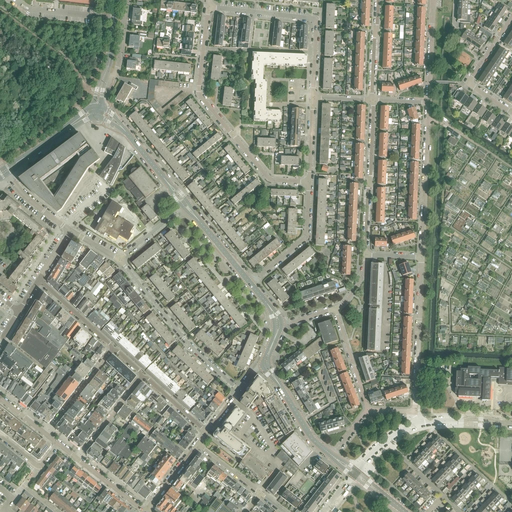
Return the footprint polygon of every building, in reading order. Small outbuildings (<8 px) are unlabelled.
[(499,4),(496,9),(504,14),(507,9),(499,4)] [(133,6),(133,9),(132,21),(135,21),(134,24),(142,25),(142,22),(140,22),(141,16),(142,16),(142,12),(141,12),(141,10),(140,9),(140,8),(141,8),(141,7),(133,6)] [(504,14),(496,9),(493,13),(501,18),(504,14)] [(501,18),(493,13),(490,18),(498,23),(501,18)] [(498,23),(490,18),(487,22),(495,27),(498,23)] [(495,27),(487,22),(484,27),(488,29),(487,31),(491,33),(491,32),(492,32),(495,27)] [(194,24),(187,23),(187,24),(185,24),(185,26),(184,26),(183,32),(186,32),(194,33),(195,27),(194,27),(194,24)] [(461,38),(466,41),(471,33),(466,30),(461,38)] [(471,33),(466,41),(470,44),(475,36),(471,33)] [(139,48),(140,37),(146,38),(146,35),(139,34),(138,34),(137,36),(130,36),(129,47),(139,48)] [(475,36),(470,44),(475,47),(480,39),(475,36)] [(480,39),(475,47),(479,50),(481,51),(483,48),(481,47),(484,42),(480,39)] [(511,47),(511,42),(507,39),(503,44),(511,49),(511,47)] [(193,45),(185,44),(184,53),(191,54),(191,51),(192,51),(193,45)] [(500,48),(497,53),(505,58),(508,53),(500,48)] [(266,54),(253,53),(252,58),(254,58),(253,63),(252,63),(252,67),(264,67),(264,65),(266,65),(266,54)] [(497,53),(494,57),(502,63),(505,58),(497,53)] [(280,54),(266,54),(266,65),(270,66),(270,64),(275,65),(275,66),(279,66),(280,54)] [(294,55),(280,54),(279,66),(284,66),(284,65),(289,65),(289,66),(293,67),(294,55)] [(307,56),(294,55),(293,67),(297,67),(297,66),(302,66),(302,67),(307,67),(307,56)] [(494,57),(491,62),(499,68),(502,63),(494,57)] [(127,61),(126,69),(136,70),(136,66),(140,67),(141,59),(131,58),(130,61),(127,61)] [(491,62),(487,67),(495,72),(499,68),(491,62)] [(264,67),(252,67),(252,71),(253,71),(253,76),(252,76),(251,81),(255,81),(255,80),(263,81),(264,67)] [(487,67),(484,72),(492,77),(495,72),(487,67)] [(484,72),(481,76),(489,82),(492,77),(484,72)] [(419,76),(414,78),(416,85),(422,84),(419,76)] [(489,82),(481,76),(478,81),(486,87),(489,82)] [(255,80),(255,81),(255,85),(256,85),(256,90),(255,90),(255,94),(266,94),(267,81),(263,81),(255,80)] [(408,80),(403,82),(405,89),(411,87),(408,80)] [(331,90),(331,84),(323,83),(323,89),(323,91),(328,91),(329,90),(331,90)] [(130,87),(125,84),(115,100),(119,102),(118,104),(124,107),(126,104),(124,103),(132,88),(136,90),(138,88),(131,84),(130,87)] [(454,100),(463,106),(469,98),(460,92),(459,93),(456,91),(452,97),(455,99),(454,100)] [(511,101),(511,97),(506,93),(503,98),(511,104),(511,101)] [(266,94),(255,94),(255,98),(256,98),(256,103),(254,103),(254,108),(266,108),(266,94)] [(478,104),(469,98),(463,106),(472,112),(478,104)] [(186,103),(190,108),(195,104),(190,99),(186,103)] [(195,104),(190,108),(194,114),(199,110),(195,104)] [(486,110),(478,104),(472,112),(481,118),(486,110)] [(160,107),(156,111),(162,118),(164,116),(160,112),(163,110),(162,109),(160,107)] [(165,107),(162,109),(163,110),(160,112),(164,116),(168,112),(165,107)] [(266,108),(254,108),(254,112),(255,112),(255,117),(254,117),(254,121),(267,122),(268,110),(266,110),(266,108)] [(416,113),(415,108),(407,110),(409,116),(416,113)] [(199,110),(194,114),(198,119),(203,115),(199,110)] [(282,111),(268,110),(267,122),(272,122),(272,121),(277,121),(277,122),(281,123),(282,111)] [(133,122),(140,116),(142,115),(140,113),(138,115),(136,112),(129,117),(133,122)] [(482,120),(491,126),(496,118),(487,112),(482,120)] [(418,119),(416,113),(409,116),(411,121),(418,119)] [(203,115),(198,119),(196,121),(197,122),(197,123),(200,121),(203,124),(207,120),(203,115)] [(140,116),(133,122),(137,126),(144,121),(140,116)] [(505,124),(505,123),(496,118),(491,126),(500,132),(500,131),(505,124)] [(207,120),(203,124),(207,129),(212,125),(207,120)] [(144,121),(137,126),(141,131),(147,126),(144,121)] [(511,127),(505,123),(505,124),(500,131),(509,137),(511,131),(511,127)] [(147,126),(141,131),(145,136),(151,130),(147,126)] [(456,138),(458,134),(450,129),(448,132),(451,134),(456,138)] [(151,130),(145,136),(148,140),(155,135),(151,130)] [(218,133),(213,137),(217,142),(222,138),(218,133)] [(80,134),(61,146),(30,168),(18,178),(19,179),(21,181),(24,185),(25,186),(28,190),(29,190),(31,192),(34,195),(57,213),(60,211),(62,210),(88,170),(100,161),(96,155),(82,136),(80,134)] [(155,135),(148,140),(152,145),(159,140),(155,135)] [(122,146),(111,137),(110,140),(109,143),(104,153),(114,157),(107,166),(102,174),(100,177),(110,186),(118,171),(120,166),(125,148),(122,146)] [(217,142),(213,137),(209,140),(207,138),(206,139),(208,142),(212,146),(217,142)] [(449,140),(447,142),(454,147),(456,145),(457,142),(450,138),(449,140)] [(159,140),(152,145),(156,150),(163,144),(159,140)] [(472,150),(475,146),(468,141),(465,145),(472,150)] [(208,142),(203,146),(207,151),(212,146),(208,142)] [(163,144),(156,150),(160,154),(166,149),(163,144)] [(224,149),(228,155),(233,151),(228,145),(224,149)] [(203,146),(197,150),(201,155),(207,151),(203,146)] [(164,159),(170,154),(172,152),(171,150),(169,152),(166,149),(160,154),(164,159)] [(197,150),(192,154),(196,159),(201,155),(197,150)] [(459,150),(456,156),(464,160),(467,154),(459,150)] [(237,156),(233,151),(228,155),(232,160),(237,156)] [(174,158),(172,155),(174,154),(172,152),(170,154),(164,159),(167,163),(174,158)] [(241,161),(237,156),(232,160),(230,162),(231,164),(234,161),(236,165),(241,161)] [(174,158),(167,163),(171,168),(178,163),(174,158)] [(476,168),(478,164),(471,160),(469,164),(476,168)] [(182,167),(179,165),(181,163),(180,161),(178,163),(171,168),(175,173),(182,167)] [(245,166),(241,161),(236,165),(234,167),(235,169),(238,167),(241,170),(245,166)] [(245,166),(241,170),(245,175),(250,171),(245,166)] [(141,167),(138,170),(137,170),(137,169),(136,169),(135,169),(134,169),(133,169),(132,170),(131,171),(131,172),(131,173),(131,174),(131,175),(132,175),(123,183),(138,201),(139,200),(140,202),(145,198),(146,199),(157,190),(158,189),(158,188),(160,186),(160,185),(160,184),(159,184),(158,184),(156,186),(141,167)] [(182,167),(175,173),(179,177),(185,172),(182,167)] [(185,172),(179,177),(183,182),(189,177),(185,172)] [(260,184),(259,183),(256,179),(253,182),(251,180),(249,182),(251,184),(255,189),(260,184)] [(488,192),(492,185),(484,180),(480,187),(488,192)] [(187,187),(191,192),(198,187),(194,182),(187,187)] [(255,189),(251,184),(248,187),(246,184),(244,186),(246,188),(250,193),(255,189)] [(198,187),(191,192),(195,197),(201,191),(198,187)] [(246,188),(241,192),(244,197),(250,193),(246,188)] [(201,191),(195,197),(199,201),(205,196),(201,191)] [(495,191),(492,196),(497,199),(501,194),(495,191)] [(241,192),(235,197),(239,201),(244,197),(241,192)] [(21,207),(8,197),(7,199),(2,195),(0,197),(0,220),(1,219),(2,221),(8,220),(9,218),(11,220),(13,216),(32,231),(30,234),(35,238),(23,253),(19,250),(17,254),(24,260),(10,278),(16,284),(31,265),(29,263),(32,260),(30,259),(45,240),(43,239),(47,234),(42,231),(43,229),(19,209),(21,207)] [(205,196),(199,201),(202,206),(209,201),(205,196)] [(235,197),(230,201),(234,205),(239,201),(235,197)] [(476,197),(472,203),(482,209),(485,204),(476,197)] [(142,204),(140,202),(139,200),(138,201),(136,203),(144,214),(143,214),(146,218),(147,217),(151,222),(157,216),(147,204),(144,207),(142,204)] [(209,201),(202,206),(206,211),(213,205),(209,201)] [(111,203),(95,231),(104,236),(105,234),(117,241),(119,236),(128,242),(132,235),(130,233),(134,227),(118,217),(117,220),(115,218),(116,216),(117,214),(118,215),(121,210),(122,210),(111,203)] [(213,205),(206,211),(210,215),(217,210),(213,205)] [(217,210),(210,215),(214,220),(220,215),(217,210)] [(220,215),(214,220),(218,225),(224,219),(220,215)] [(224,219),(218,225),(221,229),(228,224),(224,219)] [(228,224),(221,229),(225,234),(232,228),(228,224)] [(493,228),(500,233),(503,229),(496,224),(493,228)] [(232,228),(225,234),(229,238),(236,233),(232,228)] [(168,241),(175,236),(171,231),(164,236),(166,238),(168,241)] [(413,231),(407,233),(409,240),(415,238),(413,231)] [(236,233),(229,238),(233,243),(239,238),(236,233)] [(484,241),(493,246),(496,240),(487,235),(484,241)] [(175,236),(168,241),(172,246),(179,240),(175,236)] [(239,238),(233,243),(236,248),(243,242),(239,238)] [(276,239),(271,243),(277,249),(282,245),(276,239)] [(179,240),(172,246),(176,250),(182,245),(179,240)] [(68,247),(78,253),(82,246),(79,243),(78,245),(71,242),(70,244),(69,244),(68,246),(68,247)] [(243,242),(236,248),(241,253),(247,247),(243,242)] [(277,249),(271,243),(267,247),(272,253),(277,249)] [(155,244),(151,248),(156,254),(161,250),(155,244)] [(180,255),(186,249),(182,245),(176,250),(174,252),(176,255),(177,257),(180,255)] [(450,246),(447,250),(454,255),(457,251),(450,246)] [(66,251),(65,253),(74,259),(78,253),(68,247),(67,248),(67,249),(66,250),(66,251)] [(272,253),(267,247),(262,250),(268,257),(272,253)] [(310,247),(305,251),(310,258),(315,254),(310,247)] [(151,248),(146,251),(151,258),(156,254),(151,248)] [(186,249),(180,255),(184,260),(190,254),(186,249)] [(268,257),(262,250),(257,254),(263,261),(268,257)] [(86,270),(98,256),(91,251),(80,265),(77,268),(83,273),(86,270)] [(146,251),(141,255),(147,262),(151,258),(146,251)] [(305,251),(300,255),(305,262),(310,258),(305,251)] [(71,264),(74,259),(65,253),(64,253),(63,255),(63,256),(61,258),(71,264)] [(263,261),(257,254),(253,258),(258,265),(263,261)] [(141,255),(137,259),(142,266),(147,262),(141,255)] [(300,255),(295,259),(301,265),(305,262),(300,255)] [(104,261),(98,256),(86,270),(93,276),(104,261)] [(191,268),(197,263),(193,258),(187,264),(185,265),(187,268),(188,270),(191,268)] [(258,265),(253,258),(248,262),(254,268),(258,265)] [(60,259),(57,264),(65,269),(66,268),(69,270),(72,265),(60,259)] [(137,270),(142,266),(137,259),(132,263),(137,270)] [(295,259),(291,263),(296,269),(301,265),(295,259)] [(456,259),(454,263),(461,268),(464,263),(456,259)] [(99,270),(103,274),(111,267),(106,263),(99,270)] [(197,263),(191,268),(194,273),(201,267),(197,263)] [(291,263),(286,266),(291,273),(296,269),(291,263)] [(408,263),(399,266),(401,271),(409,268),(408,263)] [(57,264),(55,269),(62,273),(63,272),(64,272),(64,271),(65,269),(57,264)] [(366,351),(367,351),(380,352),(383,264),(371,264),(370,264),(369,268),(371,268),(371,274),(369,274),(369,282),(370,282),(370,287),(369,287),(368,296),(370,296),(370,301),(368,301),(368,306),(369,306),(369,309),(368,309),(367,314),(369,314),(369,319),(367,319),(367,328),(368,328),(368,333),(367,333),(366,341),(368,341),(368,347),(366,347),(366,351)] [(286,266),(282,270),(287,277),(291,273),(286,266)] [(111,267),(103,274),(107,279),(115,272),(111,267)] [(201,267),(194,273),(198,277),(205,272),(201,267)] [(409,268),(401,271),(402,276),(409,274),(411,273),(409,268)] [(55,269),(52,273),(60,277),(61,277),(62,276),(61,275),(62,273),(55,269)] [(466,271),(464,277),(469,280),(472,274),(466,271)] [(83,288),(90,279),(84,274),(81,277),(77,274),(75,272),(68,280),(73,284),(76,280),(79,283),(78,284),(83,288)] [(205,272),(198,277),(202,282),(209,277),(205,272)] [(52,273),(50,277),(57,282),(58,281),(59,280),(58,280),(60,277),(52,273)] [(117,282),(123,277),(119,273),(111,279),(114,283),(116,282),(117,282)] [(149,279),(153,283),(159,278),(156,274),(149,279)] [(2,276),(1,277),(0,278),(0,284),(1,286),(2,287),(4,288),(5,289),(7,291),(8,292),(8,291),(10,293),(11,294),(12,295),(18,288),(2,276)] [(48,283),(53,288),(56,284),(57,282),(50,277),(47,281),(48,283)] [(123,277),(117,282),(120,287),(127,282),(123,277)] [(209,277),(202,282),(206,286),(212,281),(209,277)] [(159,278),(153,283),(157,288),(163,283),(159,278)] [(267,285),(271,289),(277,284),(274,279),(267,285)] [(92,288),(90,291),(91,292),(93,290),(99,283),(97,281),(94,286),(92,288)] [(216,286),(212,281),(206,286),(210,291),(216,286)] [(480,281),(477,287),(485,291),(488,285),(480,281)] [(127,282),(120,287),(124,291),(131,286),(127,282)] [(334,282),(328,284),(331,293),(335,292),(334,291),(336,291),(334,282)] [(104,287),(99,283),(93,290),(91,292),(91,293),(96,297),(104,287)] [(163,283),(157,288),(161,293),(167,288),(163,283)] [(277,284),(271,289),(275,294),(281,289),(277,284)] [(331,293),(328,284),(322,286),(325,294),(327,294),(327,295),(331,293)] [(64,285),(62,288),(58,292),(65,298),(71,291),(68,289),(66,287),(64,285)] [(131,286),(124,291),(128,296),(134,291),(131,286)] [(216,286),(210,291),(213,296),(220,291),(216,286)] [(325,294),(322,286),(316,288),(319,297),(323,296),(323,295),(325,294)] [(75,295),(72,293),(76,288),(74,287),(73,289),(71,291),(65,298),(69,302),(75,295)] [(167,288),(161,293),(164,298),(171,292),(167,288)] [(319,297),(316,288),(311,290),(313,298),(315,298),(315,299),(319,297)] [(281,289),(275,294),(278,299),(285,293),(281,289)] [(313,298),(311,290),(305,291),(308,301),(312,300),(312,299),(313,298)] [(134,291),(128,296),(132,301),(138,295),(134,291)] [(220,291),(213,296),(217,301),(224,295),(220,291)] [(308,301),(305,291),(299,293),(302,302),(304,301),(304,302),(308,301)] [(41,292),(35,301),(42,306),(44,304),(45,305),(46,304),(50,307),(54,302),(45,293),(41,292)] [(171,292),(164,298),(168,303),(175,297),(171,292)] [(75,308),(84,296),(79,293),(71,304),(75,308)] [(285,293),(278,299),(282,303),(289,298),(285,293)] [(138,295),(132,301),(135,305),(142,300),(138,295)] [(224,295),(217,301),(221,305),(228,300),(224,295)] [(91,303),(89,301),(85,299),(77,309),(81,313),(87,307),(88,307),(91,303)] [(142,300),(135,305),(139,310),(146,304),(142,300)] [(228,300),(221,305),(225,310),(231,304),(228,300)] [(35,301),(31,308),(39,312),(43,315),(48,318),(52,322),(55,319),(55,318),(47,311),(47,310),(42,306),(35,301)] [(117,301),(113,305),(118,310),(122,305),(117,301)] [(47,310),(47,311),(55,318),(63,309),(54,302),(50,307),(47,310)] [(146,304),(139,310),(143,315),(150,309),(146,304)] [(170,309),(174,314),(180,308),(176,304),(170,309)] [(231,304),(225,310),(229,315),(235,309),(231,304)] [(86,317),(90,312),(91,310),(88,307),(87,307),(81,313),(86,317)] [(49,328),(48,327),(50,325),(50,324),(52,322),(48,318),(43,315),(39,312),(31,308),(28,313),(36,317),(33,322),(34,324),(41,328),(37,333),(44,339),(60,352),(65,345),(66,343),(68,341),(63,337),(62,338),(59,336),(57,334),(55,333),(55,332),(51,329),(49,328)] [(180,308),(174,314),(178,318),(184,313),(180,308)] [(59,322),(67,313),(63,309),(55,318),(55,319),(59,322)] [(235,309),(229,315),(232,319),(239,314),(235,309)] [(92,313),(88,318),(88,319),(92,322),(98,316),(100,314),(95,310),(92,313)] [(126,313),(131,320),(134,318),(128,311),(126,313)] [(96,326),(106,315),(102,312),(100,314),(98,316),(92,322),(96,326)] [(36,317),(28,313),(25,318),(33,322),(36,317)] [(67,313),(59,322),(62,325),(61,325),(63,327),(71,317),(67,313)] [(146,318),(150,323),(156,318),(153,313),(146,318)] [(184,313),(178,318),(181,323),(188,317),(184,313)] [(239,314),(232,319),(236,324),(243,318),(239,314)] [(100,330),(111,319),(110,318),(110,319),(106,315),(96,326),(100,330)] [(75,321),(71,317),(63,327),(59,331),(57,334),(59,336),(66,328),(68,330),(75,321)] [(188,317),(181,323),(185,327),(192,322),(188,317)] [(34,324),(33,322),(25,318),(22,323),(32,329),(34,324)] [(156,318),(150,323),(154,328),(160,322),(156,318)] [(243,318),(236,324),(240,329),(247,323),(243,318)] [(321,336),(302,352),(305,357),(308,360),(321,349),(319,347),(324,344),(324,345),(337,341),(331,320),(317,325),(321,336)] [(75,321),(68,330),(63,337),(68,341),(80,325),(75,321)] [(160,322),(154,328),(157,332),(164,327),(160,322)] [(192,322),(185,327),(189,332),(196,327),(192,322)] [(32,329),(22,323),(18,330),(29,336),(32,329)] [(101,331),(106,335),(113,327),(109,323),(107,325),(101,331)] [(113,327),(106,335),(109,339),(117,331),(113,327)] [(164,327),(157,332),(161,337),(168,332),(164,327)] [(113,342),(121,334),(118,332),(121,329),(119,328),(117,331),(109,339),(113,342)] [(60,352),(44,339),(37,333),(32,329),(29,336),(18,330),(11,341),(46,369),(51,362),(60,352)] [(92,337),(81,329),(79,332),(78,331),(69,342),(71,343),(74,340),(84,348),(92,337)] [(195,336),(200,340),(206,334),(201,330),(195,336)] [(168,332),(161,337),(165,342),(172,336),(168,332)] [(121,334),(113,342),(117,346),(124,338),(121,334)] [(206,334),(200,340),(204,344),(210,338),(206,334)] [(250,334),(248,339),(256,342),(258,337),(250,334)] [(172,336),(165,342),(169,347),(176,341),(172,336)] [(86,356),(89,352),(98,341),(94,338),(83,353),(86,356)] [(124,338),(117,346),(121,349),(128,341),(124,338)] [(210,338),(204,344),(209,348),(214,342),(210,338)] [(256,342),(248,339),(246,345),(254,348),(256,342)] [(102,345),(98,341),(89,352),(90,353),(92,351),(95,354),(102,345)] [(128,341),(121,349),(125,353),(132,345),(128,341)] [(154,351),(157,348),(150,341),(147,343),(154,351)] [(214,342),(209,348),(213,352),(219,346),(214,342)] [(9,344),(5,351),(28,370),(33,363),(9,344)] [(102,345),(95,354),(89,361),(94,365),(106,351),(106,349),(102,345)] [(132,345),(125,353),(129,356),(136,348),(132,345)] [(254,348),(246,345),(243,350),(251,354),(254,348)] [(172,352),(176,356),(182,350),(178,346),(172,352)] [(219,346),(213,352),(218,357),(224,350),(219,346)] [(84,355),(82,354),(74,348),(73,349),(72,349),(71,351),(69,352),(69,353),(75,358),(74,359),(74,360),(78,363),(79,363),(84,356),(84,355)] [(136,348),(129,356),(132,360),(140,352),(136,348)] [(330,351),(332,356),(340,354),(338,348),(330,351)] [(182,350),(176,356),(181,360),(186,354),(182,350)] [(251,354),(243,350),(241,356),(249,359),(251,354)] [(300,350),(295,354),(300,361),(305,357),(302,352),(300,350)] [(28,370),(5,351),(0,359),(0,363),(6,369),(11,372),(15,376),(20,380),(28,370)] [(140,352),(132,360),(137,363),(144,355),(140,352)] [(373,356),(373,354),(366,353),(366,357),(358,359),(359,364),(360,363),(361,365),(369,362),(368,357),(373,356)] [(191,358),(186,354),(181,360),(185,364),(191,358)] [(295,354),(290,358),(296,365),(300,361),(295,354)] [(340,354),(332,356),(334,362),(342,359),(340,354)] [(111,366),(117,359),(113,356),(113,355),(107,362),(111,366)] [(144,355),(137,363),(140,367),(148,359),(144,355)] [(249,359),(241,356),(239,361),(246,365),(249,359)] [(195,362),(191,358),(185,364),(190,368),(195,362)] [(290,358),(286,362),(291,368),(296,365),(290,358)] [(87,359),(83,365),(90,370),(94,365),(89,361),(87,359)] [(114,369),(121,362),(117,359),(111,366),(114,369)] [(148,359),(140,367),(144,371),(150,364),(152,363),(148,359)] [(342,359),(334,362),(336,367),(344,365),(342,359)] [(246,365),(239,361),(236,367),(244,370),(246,365)] [(32,399),(54,371),(58,367),(51,362),(46,369),(31,388),(27,393),(26,394),(32,399)] [(118,373),(124,366),(121,362),(114,369),(118,373)] [(200,366),(195,362),(190,368),(194,372),(200,366)] [(287,372),(291,368),(286,362),(281,366),(287,372)] [(371,368),(369,362),(361,365),(361,367),(360,367),(362,371),(371,368)] [(90,370),(83,365),(80,363),(77,367),(87,375),(90,370)] [(145,372),(150,375),(157,367),(153,364),(151,365),(145,372)] [(344,365),(336,367),(339,373),(346,370),(344,365)] [(122,376),(128,369),(126,367),(124,366),(118,373),(119,374),(122,376)] [(204,370),(200,366),(194,372),(198,376),(204,370)] [(87,375),(77,367),(73,372),(83,379),(87,375)] [(157,367),(150,375),(153,379),(161,371),(157,367)] [(506,382),(511,381),(511,369),(507,369),(507,368),(499,368),(499,371),(480,370),(480,368),(467,367),(467,369),(460,369),(460,372),(456,372),(455,387),(456,387),(456,388),(455,388),(455,394),(458,394),(458,397),(480,398),(480,397),(482,397),(482,400),(490,401),(491,379),(490,379),(490,377),(499,378),(498,385),(506,385),(506,382)] [(373,374),(371,368),(362,371),(363,375),(364,375),(364,376),(373,374)] [(8,377),(9,375),(11,372),(6,369),(4,372),(0,378),(0,383),(0,384),(1,387),(2,387),(7,379),(8,377)] [(73,372),(70,369),(68,372),(72,375),(70,377),(72,379),(79,385),(83,379),(73,372)] [(126,380),(132,373),(128,369),(122,376),(123,377),(126,380)] [(67,374),(66,374),(61,370),(58,374),(57,377),(63,379),(67,374)] [(209,374),(204,370),(198,376),(203,380),(209,374)] [(161,371),(153,379),(157,382),(165,374),(161,371)] [(99,372),(96,376),(103,381),(102,382),(105,384),(109,379),(108,378),(99,372)] [(135,378),(136,377),(135,376),(134,375),(132,373),(126,380),(130,384),(135,378)] [(340,375),(342,381),(349,378),(347,373),(340,375)] [(165,374),(157,382),(161,386),(168,378),(165,374)] [(213,378),(209,374),(203,380),(208,385),(213,378)] [(375,379),(373,374),(364,376),(365,378),(364,378),(365,383),(370,381),(371,384),(374,383),(378,382),(376,379),(375,379)] [(12,395),(18,385),(21,380),(20,380),(15,376),(14,379),(12,382),(6,391),(12,395)] [(96,376),(93,380),(102,388),(105,384),(102,382),(103,381),(96,376)] [(257,406),(264,401),(273,396),(270,392),(272,391),(270,388),(265,384),(266,382),(258,376),(257,376),(254,380),(255,381),(252,385),(252,384),(248,389),(249,390),(246,394),(246,393),(242,398),(243,399),(240,403),(247,409),(257,396),(259,398),(257,401),(256,400),(254,403),(257,406)] [(72,379),(70,377),(69,377),(68,378),(67,378),(67,379),(67,380),(66,381),(76,389),(79,385),(72,379)] [(168,378),(161,386),(165,389),(172,381),(168,378)] [(295,389),(302,385),(305,383),(304,381),(303,379),(301,378),(298,379),(295,381),(292,383),(295,389)] [(349,378),(342,381),(344,386),(351,383),(349,378)] [(6,391),(12,382),(7,379),(2,387),(6,391)] [(16,399),(27,385),(24,383),(21,380),(18,385),(12,395),(16,399)] [(93,380),(89,386),(98,393),(101,389),(102,388),(93,380)] [(169,393),(176,385),(178,383),(174,380),(172,381),(165,389),(169,393)] [(76,389),(66,381),(65,382),(64,382),(64,383),(63,383),(63,384),(62,386),(72,393),(76,389)] [(141,383),(132,395),(138,400),(140,398),(138,397),(141,394),(142,395),(149,388),(143,383),(141,383)] [(351,383),(344,386),(346,391),(353,389),(351,383)] [(20,402),(26,394),(27,393),(31,388),(27,385),(16,399),(20,402)] [(176,385),(169,393),(173,397),(180,389),(176,385)] [(302,385),(295,389),(298,394),(305,390),(302,385)] [(406,385),(400,387),(403,394),(408,393),(406,385)] [(72,393),(62,386),(61,387),(60,387),(60,388),(60,389),(59,390),(69,398),(72,393)] [(89,386),(85,390),(95,397),(98,393),(89,386)] [(117,386),(114,390),(121,396),(125,391),(117,386)] [(400,387),(395,389),(397,396),(403,394),(400,387)] [(148,400),(149,399),(154,393),(149,388),(142,395),(148,400)] [(225,399),(218,393),(217,394),(210,388),(207,390),(213,395),(213,396),(222,403),(225,399)] [(45,403),(51,395),(54,391),(50,389),(45,395),(43,396),(40,394),(37,397),(39,398),(45,403)] [(114,390),(112,389),(109,393),(118,400),(121,396),(114,390)] [(180,389),(173,397),(177,400),(184,392),(180,389)] [(353,389),(346,391),(348,397),(355,394),(353,389)] [(391,398),(389,391),(388,389),(383,390),(384,392),(385,397),(386,400),(391,398)] [(395,389),(389,391),(391,398),(397,396),(395,389)] [(69,398),(59,390),(58,392),(57,391),(57,392),(56,392),(56,393),(55,395),(65,403),(69,398)] [(95,397),(85,390),(84,392),(91,397),(94,399),(95,397)] [(305,390),(298,394),(301,399),(308,395),(305,390)] [(377,403),(374,393),(373,391),(368,393),(368,395),(371,404),(373,403),(373,404),(377,403)] [(383,400),(380,391),(374,393),(377,403),(381,401),(381,400),(383,400)] [(90,403),(94,399),(91,397),(84,392),(81,396),(90,403)] [(184,392),(177,400),(181,404),(188,396),(184,392)] [(118,400),(109,393),(105,397),(114,404),(118,400)] [(152,403),(158,397),(154,393),(149,399),(152,403)] [(26,407),(32,399),(26,394),(20,402),(26,407)] [(65,403),(55,395),(54,396),(52,394),(49,398),(52,400),(55,402),(61,407),(65,403)] [(355,394),(348,397),(350,402),(357,400),(355,394)] [(139,405),(141,402),(138,400),(132,395),(126,403),(135,410),(138,412),(141,408),(141,407),(139,405)] [(222,403),(213,396),(213,395),(210,399),(212,401),(219,407),(222,403)] [(308,395),(301,399),(304,404),(311,400),(308,395)] [(90,404),(80,396),(76,402),(84,408),(85,409),(87,406),(88,406),(90,404)] [(188,396),(181,404),(184,407),(192,399),(188,396)] [(273,396),(264,401),(267,406),(276,401),(273,396)] [(114,404),(105,397),(101,402),(111,409),(114,404)] [(156,406),(162,400),(158,397),(152,403),(154,404),(155,405),(151,409),(152,409),(152,410),(154,409),(156,406)] [(192,399),(184,407),(189,411),(194,405),(196,403),(192,399)] [(219,407),(212,401),(210,399),(209,400),(210,401),(208,402),(210,404),(208,407),(214,413),(219,407)] [(42,406),(36,402),(35,400),(28,408),(36,414),(42,406)] [(167,405),(162,400),(156,406),(158,408),(156,409),(160,413),(167,405)] [(307,409),(314,405),(317,403),(320,401),(319,400),(313,403),(311,400),(304,404),(307,409)] [(357,400),(350,402),(352,408),(359,405),(357,400)] [(276,401),(267,406),(270,411),(279,406),(276,401)] [(61,407),(55,402),(52,406),(55,409),(58,411),(61,407)] [(76,402),(73,406),(79,411),(81,408),(83,410),(84,408),(76,402)] [(111,409),(101,402),(97,408),(98,408),(106,415),(111,409)] [(40,417),(47,408),(48,407),(44,404),(42,406),(36,414),(40,417)] [(198,404),(190,413),(193,415),(201,407),(198,404)] [(124,405),(120,410),(130,417),(131,417),(129,415),(132,412),(124,405)] [(214,413),(208,407),(206,405),(205,407),(207,408),(205,410),(207,412),(212,416),(214,413)] [(314,405),(307,409),(310,414),(317,410),(314,405)] [(29,429),(23,425),(11,415),(10,415),(6,413),(7,412),(0,406),(0,430),(30,454),(32,451),(34,449),(42,439),(37,436),(35,435),(35,434),(33,432),(29,430),(29,429)] [(82,413),(79,411),(73,406),(69,410),(77,416),(79,417),(82,413)] [(219,430),(218,429),(214,434),(213,435),(213,436),(213,437),(213,438),(214,438),(214,439),(242,460),(248,454),(251,450),(230,434),(246,414),(236,406),(221,425),(222,427),(220,429),(219,430)] [(282,411),(279,406),(270,411),(273,416),(282,411)] [(167,420),(175,412),(170,407),(163,416),(165,418),(167,420)] [(201,407),(193,415),(197,418),(202,412),(201,411),(203,409),(201,407)] [(56,414),(52,412),(47,408),(40,417),(47,423),(49,423),(56,414)] [(106,415),(98,408),(94,412),(103,419),(106,415)] [(77,416),(69,410),(66,414),(74,420),(75,418),(77,420),(78,418),(77,417),(77,416)] [(120,410),(117,414),(125,421),(128,417),(130,418),(130,417),(120,410)] [(202,412),(197,418),(200,421),(205,415),(204,413),(205,412),(204,411),(202,412)] [(285,416),(282,411),(273,416),(276,421),(285,416)] [(103,419),(94,412),(91,417),(99,424),(103,419)] [(173,421),(179,415),(175,412),(167,420),(169,421),(171,419),(173,421)] [(207,413),(205,415),(200,421),(203,424),(205,424),(212,416),(207,412),(206,413),(207,413)] [(66,414),(63,419),(68,423),(71,426),(75,421),(74,420),(66,414)] [(134,425),(135,426),(141,418),(137,415),(131,421),(135,424),(134,425)] [(178,425),(183,420),(179,415),(173,421),(178,425)] [(288,421),(285,416),(276,421),(279,426),(288,421)] [(99,424),(91,417),(90,419),(87,417),(85,420),(96,428),(99,424)] [(159,425),(164,420),(161,417),(160,418),(158,420),(156,423),(155,425),(158,427),(159,425)] [(344,417),(336,419),(339,427),(344,425),(344,424),(349,423),(344,417)] [(96,428),(85,420),(83,418),(80,423),(81,424),(93,432),(96,428)] [(141,418),(135,426),(136,427),(137,426),(139,428),(145,421),(141,418)] [(63,419),(56,428),(56,430),(67,439),(71,434),(73,431),(71,430),(66,425),(68,423),(63,419)] [(336,419),(330,421),(333,429),(339,427),(336,419)] [(184,427),(186,425),(188,423),(183,420),(178,425),(179,426),(182,429),(184,427)] [(145,421),(139,428),(142,430),(141,432),(142,432),(148,424),(145,421)] [(291,425),(288,421),(279,426),(282,430),(291,425)] [(330,421),(325,422),(327,430),(333,429),(330,421)] [(321,432),(327,430),(325,422),(319,424),(321,432)] [(93,432),(81,424),(80,423),(76,428),(81,431),(89,438),(93,432)] [(123,433),(116,428),(110,423),(107,426),(117,434),(118,435),(119,433),(121,434),(122,434),(123,433)] [(197,432),(189,425),(188,423),(186,425),(189,428),(187,430),(186,431),(188,432),(195,438),(198,434),(197,432)] [(118,455),(127,444),(137,430),(130,424),(123,433),(122,434),(120,436),(116,441),(115,443),(113,445),(111,449),(109,451),(117,457),(118,455)] [(148,424),(142,432),(143,433),(144,432),(147,434),(149,435),(153,430),(151,429),(153,428),(148,424)] [(291,425),(282,430),(285,436),(294,431),(291,425)] [(117,434),(107,426),(104,431),(113,439),(117,434)] [(153,430),(149,435),(150,437),(150,438),(151,438),(151,437),(154,440),(160,433),(156,430),(154,432),(153,430)] [(89,438),(81,431),(78,434),(80,435),(79,436),(77,439),(84,444),(86,441),(89,438)] [(113,439),(104,431),(101,435),(109,441),(110,440),(115,443),(116,441),(113,439)] [(195,438),(188,432),(185,436),(192,442),(195,438)] [(154,440),(158,443),(159,443),(164,436),(160,433),(154,440)] [(294,433),(280,447),(299,467),(312,452),(308,448),(294,433)] [(77,439),(71,434),(67,439),(79,448),(81,448),(84,444),(77,439)] [(113,445),(109,441),(101,435),(98,439),(111,449),(113,445)] [(444,443),(436,436),(434,438),(431,435),(429,436),(441,447),(444,443)] [(159,443),(160,444),(162,446),(168,439),(164,436),(159,443)] [(192,442),(185,436),(183,439),(181,438),(180,439),(182,440),(189,446),(192,442)] [(441,447),(429,436),(428,438),(431,441),(429,443),(436,449),(437,451),(441,447)] [(152,451),(156,447),(157,445),(145,437),(137,448),(145,454),(140,459),(144,462),(148,456),(152,451)] [(189,446),(182,440),(180,439),(177,437),(174,441),(178,444),(185,450),(189,446)] [(42,439),(34,449),(36,451),(38,448),(41,450),(47,442),(43,438),(42,439)] [(111,449),(98,439),(95,442),(105,450),(108,452),(109,451),(111,449)] [(162,446),(166,449),(172,443),(168,439),(162,446)] [(37,455),(32,451),(30,454),(38,460),(40,460),(51,446),(50,444),(47,442),(41,450),(40,451),(37,455)] [(424,442),(422,444),(432,453),(436,449),(429,443),(427,445),(424,442)] [(166,449),(167,450),(171,453),(176,446),(172,443),(166,449)] [(91,448),(97,453),(103,458),(105,456),(101,453),(103,450),(94,444),(91,448)] [(127,460),(135,450),(127,444),(118,455),(117,457),(108,468),(107,468),(106,469),(115,476),(121,467),(127,460)] [(434,455),(432,453),(422,444),(421,445),(424,448),(422,450),(429,457),(430,458),(434,455)] [(176,446),(171,453),(173,455),(174,456),(180,449),(176,446)] [(3,462),(11,452),(7,448),(2,455),(4,456),(2,458),(1,461),(3,462)] [(97,453),(91,448),(87,453),(86,454),(92,458),(97,453)] [(180,449),(174,456),(175,456),(179,459),(184,452),(180,449)] [(299,469),(281,450),(276,457),(286,465),(284,467),(284,466),(283,467),(294,475),(299,469)] [(417,450),(415,451),(425,460),(429,457),(422,450),(420,453),(417,450)] [(105,456),(103,458),(99,463),(106,469),(107,468),(108,468),(117,457),(109,451),(108,452),(105,456)] [(425,460),(415,451),(414,453),(417,456),(415,458),(422,464),(423,466),(427,462),(425,460)] [(8,464),(10,462),(16,455),(11,452),(3,462),(4,463),(4,464),(6,462),(8,464)] [(103,458),(97,453),(92,458),(99,463),(103,458)] [(176,460),(173,458),(167,453),(165,456),(160,453),(158,455),(164,460),(171,466),(173,463),(174,463),(175,461),(176,460)] [(195,457),(201,462),(207,467),(201,475),(204,477),(214,464),(211,462),(209,465),(203,461),(205,458),(199,453),(195,457)] [(451,453),(449,455),(459,464),(462,461),(456,454),(454,456),(451,453)] [(259,463),(248,454),(242,460),(240,463),(244,466),(243,467),(245,469),(246,468),(249,470),(248,472),(251,473),(252,472),(255,475),(254,476),(256,478),(257,476),(262,481),(266,476),(268,477),(273,472),(270,470),(269,471),(259,463)] [(11,469),(20,458),(16,455),(10,462),(13,464),(10,468),(11,469)] [(451,460),(449,462),(455,468),(459,464),(449,455),(448,457),(451,460)] [(57,457),(53,461),(62,467),(63,465),(65,463),(63,462),(57,457)] [(199,465),(201,462),(195,457),(192,462),(198,467),(200,468),(201,466),(199,465)] [(408,459),(418,468),(422,464),(415,458),(413,460),(410,457),(408,459)] [(17,471),(23,464),(25,462),(20,458),(11,469),(13,470),(14,471),(15,469),(17,471)] [(140,466),(144,462),(140,459),(138,458),(130,468),(133,470),(131,472),(134,475),(140,466)] [(129,462),(127,460),(121,467),(115,476),(121,480),(129,469),(125,467),(129,462)] [(171,466),(164,460),(162,462),(159,460),(157,462),(167,470),(169,468),(170,468),(171,466)] [(318,472),(324,464),(322,462),(320,460),(313,468),(318,472)] [(53,461),(50,466),(58,472),(62,467),(53,461)] [(444,461),(442,463),(452,472),(455,468),(449,462),(447,464),(444,461)] [(167,470),(157,462),(156,464),(159,467),(156,470),(163,476),(164,475),(165,473),(166,473),(167,470)] [(200,468),(198,467),(192,462),(189,466),(197,472),(200,468)] [(452,472),(442,463),(440,464),(444,467),(442,469),(448,475),(452,472)] [(322,475),(328,467),(326,465),(324,464),(318,472),(322,475)] [(227,475),(226,474),(225,474),(217,468),(217,467),(216,466),(215,466),(214,465),(207,475),(210,478),(211,477),(221,485),(223,482),(228,476),(227,476),(227,475)] [(50,466),(46,470),(54,477),(58,472),(50,466)] [(73,478),(80,470),(75,466),(68,474),(73,478)] [(205,478),(197,472),(189,466),(185,470),(201,483),(202,481),(204,478),(205,478)] [(163,476),(156,470),(153,467),(151,469),(152,469),(149,473),(152,475),(156,479),(159,481),(160,480),(161,478),(162,478),(163,476)] [(131,472),(133,470),(130,468),(129,469),(121,480),(123,482),(126,485),(134,475),(131,472)] [(437,468),(435,470),(445,479),(448,475),(442,469),(440,471),(437,468)] [(46,470),(43,475),(51,481),(54,477),(46,470)] [(80,470),(73,478),(78,482),(84,473),(80,470)] [(201,483),(185,470),(182,475),(182,476),(181,478),(180,477),(178,479),(186,486),(188,483),(195,490),(198,486),(201,483)] [(445,479),(435,470),(433,472),(437,475),(435,477),(441,483),(445,479)] [(340,476),(333,471),(330,475),(337,481),(340,476)] [(267,489),(266,490),(274,496),(288,478),(280,472),(268,487),(267,486),(266,488),(267,489)] [(402,479),(406,483),(415,473),(413,472),(410,475),(408,473),(402,479)] [(470,472),(469,474),(479,483),(482,479),(476,473),(474,475),(470,472)] [(81,487),(89,477),(84,473),(78,482),(76,483),(81,487)] [(415,473),(406,483),(410,486),(416,480),(414,478),(417,475),(415,473)] [(132,489),(139,480),(138,479),(139,477),(135,474),(134,476),(127,485),(132,489)] [(479,483),(469,474),(467,476),(470,479),(468,481),(475,487),(475,486),(477,489),(480,485),(478,483),(479,483)] [(43,475),(39,479),(47,486),(51,481),(43,475)] [(159,481),(156,479),(152,475),(150,478),(155,482),(157,484),(159,481)] [(337,481),(330,475),(327,479),(334,484),(336,482),(337,481)] [(232,479),(228,476),(223,482),(227,485),(232,479)] [(438,487),(441,483),(435,477),(433,479),(430,476),(428,477),(438,487)] [(87,489),(93,480),(89,477),(81,487),(85,491),(87,489)] [(139,480),(132,489),(133,490),(138,493),(145,484),(140,481),(142,479),(141,478),(140,480),(139,480)] [(47,486),(39,479),(35,484),(36,484),(34,487),(38,490),(40,487),(44,490),(47,486)] [(178,479),(173,486),(178,491),(180,488),(183,490),(186,486),(178,479)] [(232,489),(237,483),(232,479),(227,485),(226,487),(230,491),(232,489)] [(334,484),(327,479),(324,483),(331,488),(332,486),(334,484)] [(418,482),(416,480),(410,486),(413,490),(422,480),(421,479),(418,482)] [(93,480),(87,489),(91,492),(98,484),(93,480)] [(422,480),(413,490),(417,493),(423,487),(421,485),(424,482),(422,480)] [(463,480),(462,481),(471,490),(475,487),(468,481),(467,483),(463,480)] [(201,483),(198,486),(203,490),(204,489),(205,490),(207,488),(208,488),(208,486),(209,486),(202,481),(201,483)] [(463,486),(461,488),(468,494),(471,490),(462,481),(460,483),(463,486)] [(150,496),(158,485),(158,484),(157,484),(155,482),(153,485),(150,483),(147,486),(145,484),(138,493),(137,494),(145,500),(149,495),(150,496)] [(241,486),(237,483),(232,489),(236,493),(241,486)] [(331,488),(324,483),(321,486),(328,492),(330,490),(331,488)] [(98,484),(91,492),(96,496),(102,487),(98,484)] [(173,486),(168,492),(178,500),(181,496),(177,492),(178,491),(173,486)] [(245,490),(241,486),(236,493),(241,496),(245,490)] [(328,492),(321,486),(318,490),(326,495),(327,494),(328,492)] [(425,489),(423,487),(417,493),(421,497),(430,487),(428,486),(425,489)] [(430,487),(421,497),(426,502),(432,495),(429,492),(432,489),(430,487)] [(456,487),(455,489),(464,498),(468,494),(461,488),(460,490),(456,487)] [(99,495),(96,499),(99,502),(98,504),(100,505),(103,501),(110,491),(106,488),(101,496),(99,495)] [(456,493),(454,495),(461,502),(464,498),(455,489),(453,490),(456,493)] [(245,490),(241,496),(239,498),(245,502),(247,503),(250,499),(248,497),(250,494),(245,490)] [(285,500),(290,493),(286,490),(281,497),(283,498),(285,500)] [(326,495),(318,490),(316,493),(323,499),(324,497),(326,495)] [(54,503),(61,494),(56,491),(55,491),(49,499),(54,503)] [(110,491),(103,501),(107,505),(115,495),(110,491)] [(490,491),(489,493),(498,502),(502,498),(495,492),(493,494),(490,491)] [(179,501),(178,500),(168,492),(165,496),(170,501),(171,501),(174,504),(176,505),(179,501)] [(231,511),(222,504),(223,503),(218,499),(221,495),(217,492),(213,496),(216,499),(206,511),(231,511)] [(288,503),(294,496),(290,493),(285,500),(287,501),(288,503)] [(323,499),(316,493),(313,497),(320,503),(321,501),(323,499)] [(498,502),(489,493),(487,494),(490,497),(488,499),(495,505),(498,502)] [(58,506),(65,499),(65,498),(61,494),(54,503),(58,506)] [(457,505),(461,502),(454,495),(453,497),(449,494),(448,496),(457,505)] [(115,495),(107,505),(112,508),(120,499),(119,499),(119,498),(118,497),(117,497),(115,495)] [(165,496),(159,504),(157,507),(157,509),(161,511),(168,503),(170,501),(165,496)] [(196,508),(201,511),(209,501),(203,496),(201,498),(203,500),(196,508)] [(292,505),(298,498),(294,496),(288,503),(290,504),(292,505)] [(320,503),(313,497),(310,501),(317,506),(319,504),(320,503)] [(16,506),(20,510),(27,501),(22,498),(16,506)] [(296,508),(301,501),(298,498),(292,505),(294,507),(296,508)] [(483,498),(482,500),(491,509),(495,505),(488,499),(486,501),(483,498)] [(63,510),(67,504),(69,502),(65,499),(58,506),(63,510)] [(116,511),(124,503),(124,502),(120,499),(112,508),(113,509),(110,511),(116,511)] [(226,499),(223,503),(222,504),(231,511),(236,511),(238,509),(226,499)] [(265,504),(260,500),(255,507),(260,510),(265,504)] [(488,511),(491,509),(482,500),(480,502),(483,505),(481,507),(486,511),(488,511)] [(27,501),(20,510),(22,511),(24,511),(31,505),(27,501)] [(317,506),(310,501),(307,504),(314,510),(315,508),(317,506)] [(65,511),(68,511),(72,508),(74,506),(69,502),(67,504),(63,510),(65,511)] [(116,511),(124,511),(129,507),(129,506),(127,504),(126,505),(124,503),(116,511)] [(168,503),(161,511),(167,511),(172,506),(168,503)]
